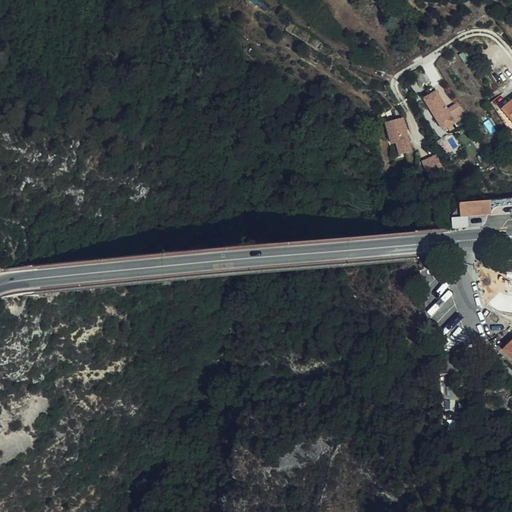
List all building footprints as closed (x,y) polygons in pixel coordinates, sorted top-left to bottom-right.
[(437,92),(425,99),(444,131),(468,117),(460,103),(448,111),(437,92)] [(511,97),(501,106),(511,118),(511,97)] [(404,119),(387,123),(393,145),(398,144),(401,156),(413,153),(404,119)] [(294,155),(287,143),(272,152),(279,164),(294,155)] [(437,162),(421,163),(422,179),(439,178),(437,162)] [(490,201),(461,203),(462,216),(491,215),(490,201)] [(511,263),(494,265),(511,289),(511,263)]
